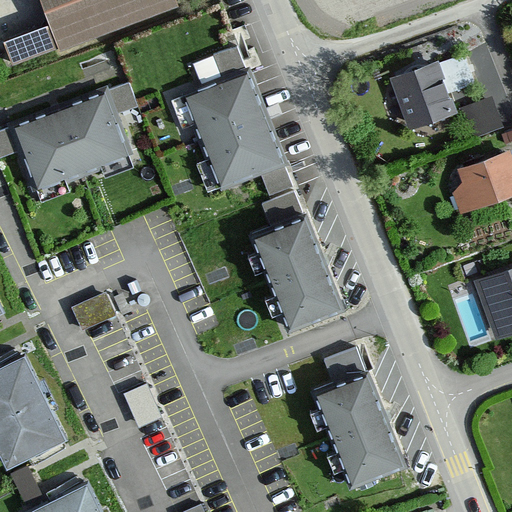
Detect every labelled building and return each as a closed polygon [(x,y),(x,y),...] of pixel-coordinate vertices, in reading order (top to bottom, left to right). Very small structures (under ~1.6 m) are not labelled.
[(42,0),(46,9),(0,25),(0,28),(13,64),(180,2),(178,0),(42,0)] [(440,60),(391,76),(409,127),(457,111),(440,60)] [(247,62),(186,90),(219,181),(283,153),(247,62)] [(103,87),(12,120),(38,182),(126,148),(103,87)] [(511,148),(460,168),(466,182),(453,194),(459,212),(511,193),(511,148)] [(274,190),(281,212),(304,204),(296,183),(274,190)] [(303,206),(254,227),(290,320),(340,297),(303,206)] [(511,268),(474,281),(495,339),(511,333),(511,268)] [(103,294),(72,307),(82,330),(113,316),(103,294)] [(327,352),(333,371),(359,362),(353,344),(327,352)] [(26,354),(0,367),(0,452),(8,470),(69,440),(26,354)] [(366,361),(317,383),(352,476),(402,454),(366,361)] [(145,384),(124,394),(136,421),(157,410),(145,384)] [(28,466),(11,474),(25,502),(42,493),(28,466)] [(111,511),(93,475),(23,510),(24,511),(111,511)] [(208,511),(205,498),(180,504),(182,511),(208,511)]
